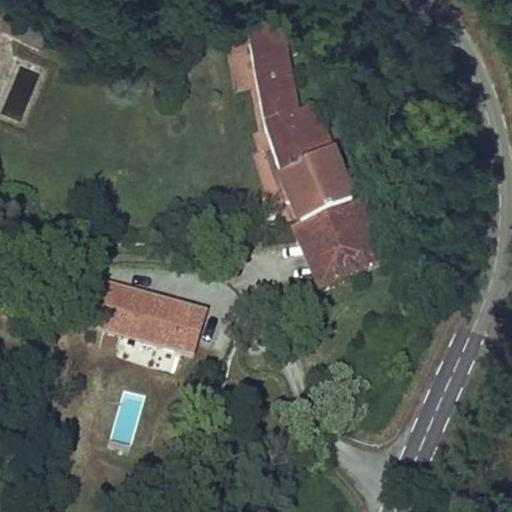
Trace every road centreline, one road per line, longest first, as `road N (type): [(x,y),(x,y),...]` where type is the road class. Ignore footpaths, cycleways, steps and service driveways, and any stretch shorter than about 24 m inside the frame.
road 1 (tertiary): [(419,0),(475,81),(494,145),(501,230),(486,296),(404,483)]
road 2 (residential): [(404,483),(337,447),(307,407),(271,309),(219,265)]
